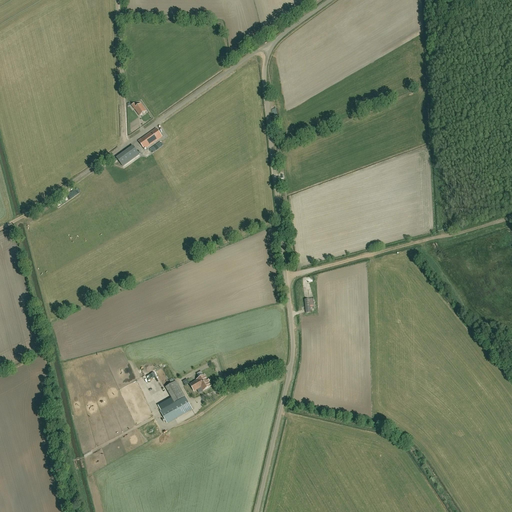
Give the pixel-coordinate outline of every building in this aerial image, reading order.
[(140,116),(146,112),(141,105),(137,107),(135,104),(132,106),(134,110),(135,109),(140,116)] [(135,128),(131,129),(133,132),(142,127),(139,120),(133,123),(135,128)] [(144,149),(162,137),(156,128),(138,141),(144,149)] [(139,155),(133,146),(117,158),(122,167),(139,155)] [(207,379),(204,376),(197,380),(190,385),(194,391),(201,387),(203,391),(211,387),(208,383),(209,382),(207,379)] [(178,381),(167,386),(174,403),(185,398),(178,381)] [(160,412),(167,424),(192,409),(185,398),(160,412)]
